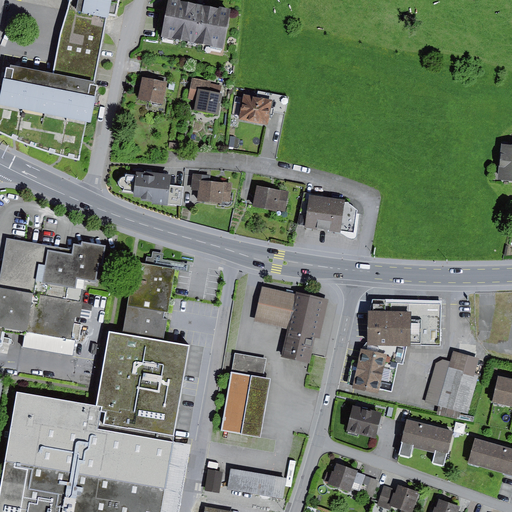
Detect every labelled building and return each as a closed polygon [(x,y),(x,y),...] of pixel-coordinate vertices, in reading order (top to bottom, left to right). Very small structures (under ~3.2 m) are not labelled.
[(69,0),(63,33),(102,41),(106,19),(108,19),(109,15),(115,16),(118,0),(69,0)] [(231,11),(175,0),(168,0),(161,38),(223,50),(231,11)] [(9,66),(0,100),(0,132),(12,140),(56,156),(80,163),(86,124),(91,125),(98,86),(94,85),(102,41),(63,33),(53,76),(9,66)] [(168,83),(143,78),(138,100),(163,105),(168,83)] [(210,82),(192,79),(188,100),(195,101),(193,112),(218,117),(223,94),(220,94),(222,86),(210,84),(210,82)] [(257,99),(242,96),(237,121),(268,127),(271,112),(285,115),(289,98),(258,92),(257,99)] [(511,146),(503,145),(499,181),(511,182),(511,146)] [(135,176),(125,175),(125,178),(122,177),(120,178),(119,180),(118,183),(118,185),(120,187),(124,190),(123,192),(134,194),(133,198),(141,199),(141,201),(153,203),(152,205),(168,207),(169,204),(181,206),(184,187),(170,185),(171,176),(144,172),(144,174),(136,173),(135,176)] [(210,177),(193,175),(191,191),(197,192),(196,202),(229,205),(231,184),(210,182),(210,177)] [(289,192),(256,185),(251,208),(276,213),(277,211),(285,212),(289,192)] [(313,194),(303,192),(298,225),(305,226),(305,229),(340,235),(341,231),(354,233),(357,211),(348,203),(345,203),(346,200),(313,196),(313,194)] [(0,349),(4,329),(24,332),(21,349),(74,358),(77,341),(80,342),(83,324),(77,323),(85,280),(99,282),(105,247),(83,243),(82,247),(74,246),(73,251),(7,239),(0,277),(0,349)] [(147,257),(146,263),(156,265),(176,269),(189,271),(190,264),(163,259),(164,253),(153,251),(152,258),(147,257)] [(146,263),(137,262),(122,335),(164,342),(168,317),(176,269),(156,265),(146,263)] [(296,296),(263,287),(255,321),(289,328),(282,358),(309,364),(315,339),(320,340),(328,301),(297,294),(296,296)] [(371,312),(369,312),(369,343),(369,346),(407,347),(442,346),(443,301),(372,300),(371,312)] [(122,335),(110,333),(96,408),(101,409),(100,413),(106,414),(105,424),(174,436),(189,347),(164,342),(122,335)] [(386,355),(386,359),(382,375),(380,390),(392,392),(398,363),(403,364),(407,347),(369,346),(369,343),(367,342),(359,350),(356,362),(352,361),(348,385),(353,386),(360,350),(362,350),(366,351),(373,352),(386,355)] [(378,395),(380,390),(382,375),(386,359),(386,355),(373,352),(366,351),(362,350),(360,350),(353,386),(352,390),(378,395)] [(480,359),(454,351),(450,363),(442,360),(436,365),(425,402),(438,406),(461,412),(468,414),(479,375),(476,373),(480,359)] [(266,359),(235,354),(222,431),(260,437),(270,379),(263,378),(266,359)] [(511,380),(499,378),(493,404),(511,407),(511,380)] [(96,408),(17,395),(6,462),(166,490),(173,443),(97,431),(100,413),(101,409),(96,408)] [(461,412),(438,406),(437,415),(459,420),(461,412)] [(382,414),(353,407),(347,432),(376,439),(382,414)] [(454,432),(407,420),(401,443),(402,444),(399,455),(410,458),(413,445),(436,451),(433,464),(444,466),(447,454),(448,454),(454,432)] [(511,449),(475,439),(468,464),(511,476),(511,449)] [(179,511),(191,446),(173,443),(161,511),(179,511)] [(161,511),(166,490),(6,462),(0,493),(0,511),(161,511)] [(358,471),(338,464),(335,471),(332,470),(327,485),(350,494),(352,489),(358,491),(364,476),(358,473),(358,471)] [(223,473),(209,470),(204,491),(218,494),(223,473)] [(285,479),(230,470),(227,490),(282,499),(285,479)] [(378,481),(364,476),(358,491),(372,496),(378,481)] [(397,490),(384,486),(377,507),(391,511),(392,507),(402,511),(401,511),(414,511),(421,493),(398,485),(397,490)] [(459,511),(460,508),(440,501),(438,509),(435,508),(433,511),(459,511)]
